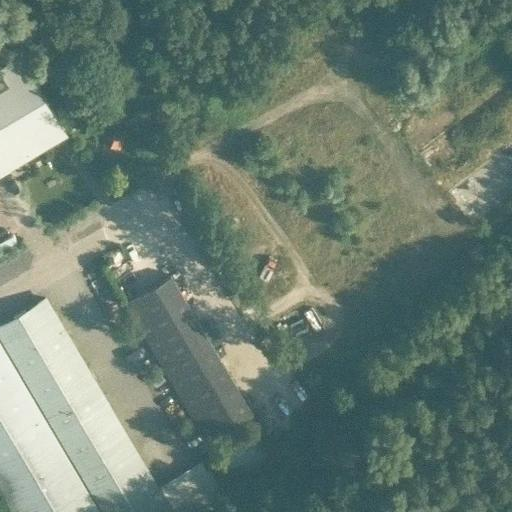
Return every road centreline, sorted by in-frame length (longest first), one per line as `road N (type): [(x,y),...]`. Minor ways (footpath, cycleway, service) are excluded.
road 1 (track): [(511,235),(367,354),(337,367),(287,358),(242,318)]
road 2 (unclassified): [(0,275),(172,167)]
road 3 (track): [(172,167),(144,43),(147,0)]
road 4 (track): [(242,318),(172,167)]
